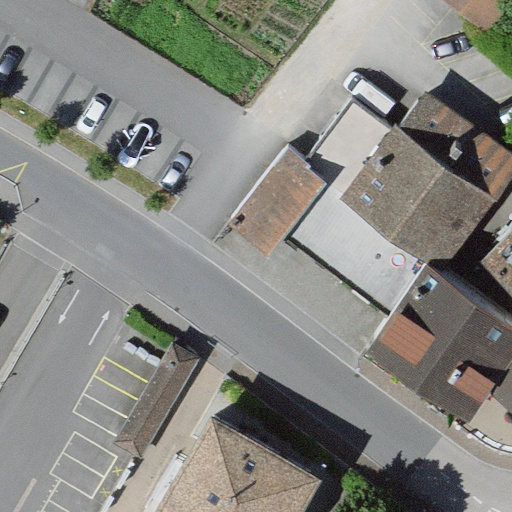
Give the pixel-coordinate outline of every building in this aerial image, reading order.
[(511,0),(469,0),(511,30),(511,0)] [(326,132),(348,153),(389,110),(368,89),(326,132)] [(511,208),(511,140),(436,94),(366,207),(473,273),(511,208)] [(266,219),(301,242),(343,179),(308,156),(266,219)] [(374,342),(483,414),(497,392),(511,369),(511,316),(427,261),(374,342)] [(176,337),(113,444),(142,461),(200,358),(176,337)] [(511,369),(497,392),(511,401),(511,369)] [(141,511),(285,511),(312,464),(202,403),(141,511)]
